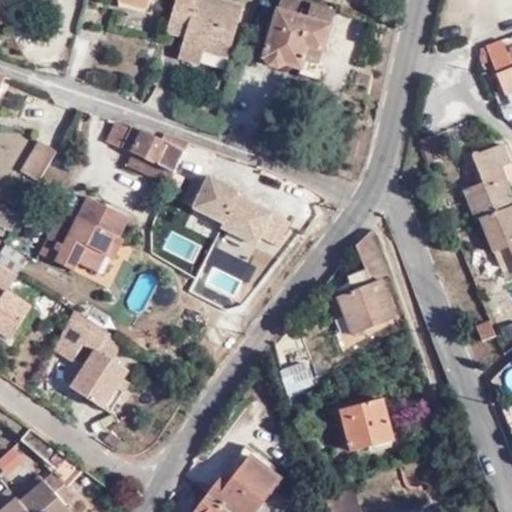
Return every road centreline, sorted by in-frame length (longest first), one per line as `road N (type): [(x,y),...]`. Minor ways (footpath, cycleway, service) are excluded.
road 1 (tertiary): [(377,178),(144,511)]
road 2 (residential): [(377,178),(511,499)]
road 3 (tertiary): [(426,0),(377,178)]
